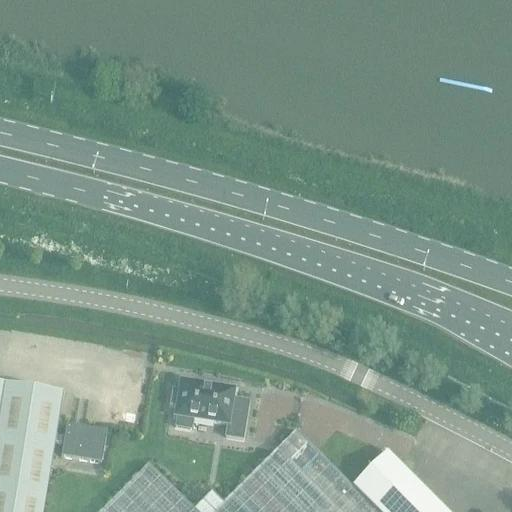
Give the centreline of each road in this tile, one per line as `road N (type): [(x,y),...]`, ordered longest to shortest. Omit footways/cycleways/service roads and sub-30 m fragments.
road 1 (secondary): [(0,172),(334,270),(511,350)]
road 2 (unclassified): [(511,451),(367,378),(262,339),(0,286)]
road 3 (secondary): [(511,285),(120,164),(0,139)]
